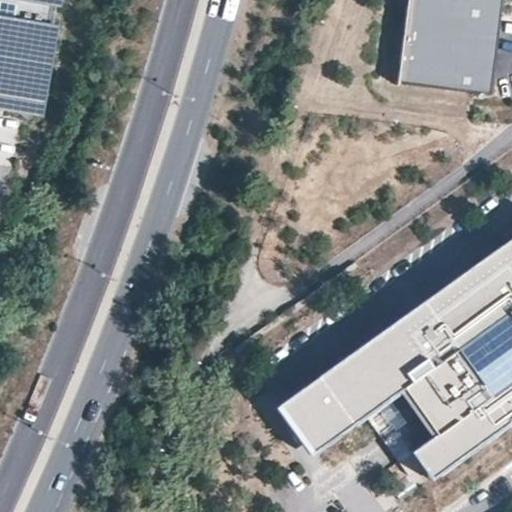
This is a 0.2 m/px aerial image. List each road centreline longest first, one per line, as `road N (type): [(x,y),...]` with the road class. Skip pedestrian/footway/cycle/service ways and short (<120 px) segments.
road 1 (primary): [(182,0),(134,188),(0,505)]
road 2 (primary): [(56,511),(146,271),(221,0)]
